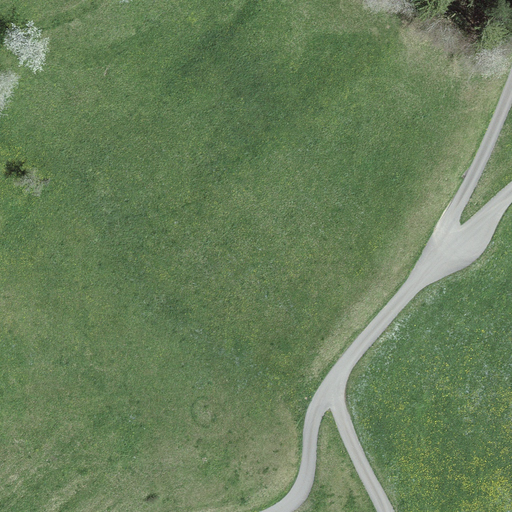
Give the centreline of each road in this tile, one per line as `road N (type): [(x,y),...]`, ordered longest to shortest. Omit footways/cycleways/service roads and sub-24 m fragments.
road 1 (track): [(435,258),(511,82)]
road 2 (track): [(340,369),(315,408),(307,477),(278,511)]
